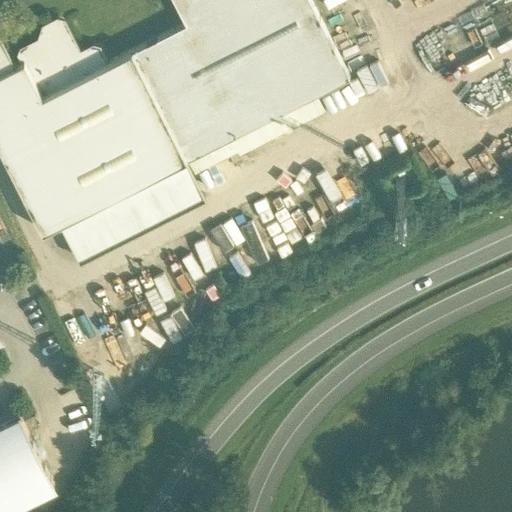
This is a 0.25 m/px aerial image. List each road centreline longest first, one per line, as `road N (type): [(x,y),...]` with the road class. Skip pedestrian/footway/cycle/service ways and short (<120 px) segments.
road 1 (primary): [(511,244),(400,297),(300,359),(245,408),(165,511)]
road 2 (unknown): [(0,305),(367,123)]
road 3 (primary): [(245,511),(290,424),(333,377),(404,328),(511,278)]
